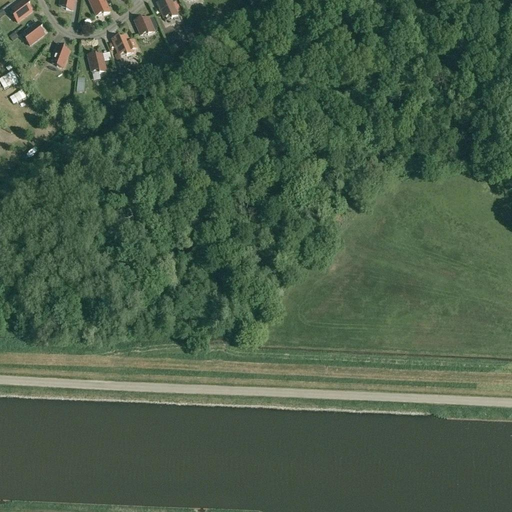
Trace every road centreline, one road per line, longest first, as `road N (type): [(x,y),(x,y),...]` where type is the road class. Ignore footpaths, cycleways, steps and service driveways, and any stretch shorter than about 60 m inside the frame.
road 1 (unclassified): [(511,401),(0,378)]
road 2 (residential): [(145,0),(90,38),(61,31),(40,0)]
